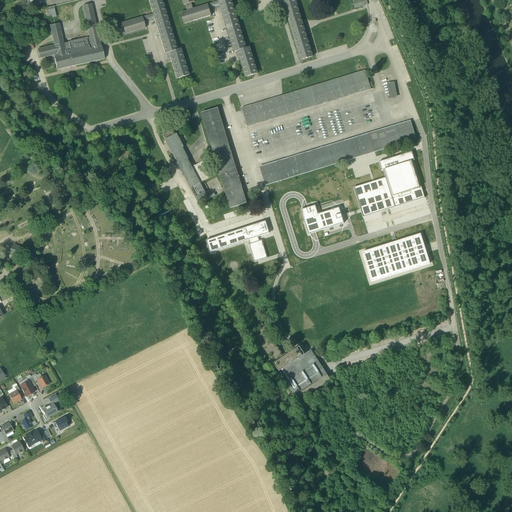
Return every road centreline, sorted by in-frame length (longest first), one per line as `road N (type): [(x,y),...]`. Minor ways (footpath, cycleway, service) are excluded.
road 1 (track): [(133,511),(5,281)]
road 2 (track): [(30,325),(149,263)]
